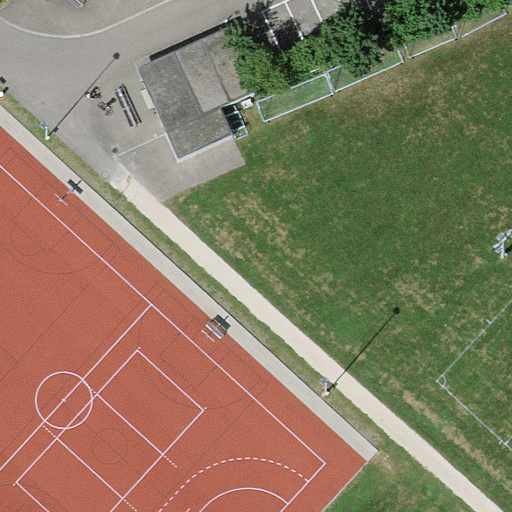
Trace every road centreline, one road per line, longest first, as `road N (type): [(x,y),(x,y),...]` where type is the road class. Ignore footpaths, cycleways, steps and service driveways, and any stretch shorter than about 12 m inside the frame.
road 1 (track): [(154,207),(496,511)]
road 2 (residential): [(0,48),(49,68),(231,0)]
